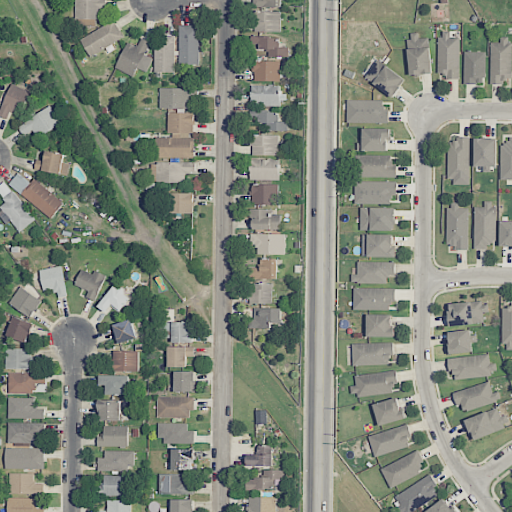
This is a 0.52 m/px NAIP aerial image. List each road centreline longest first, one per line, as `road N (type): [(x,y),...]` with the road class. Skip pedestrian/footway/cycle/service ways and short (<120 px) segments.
road 1 (tertiary): [(322,0),(316,511)]
road 2 (residential): [(228,0),(222,511)]
road 3 (residential): [(425,113),(419,369),(446,454),(490,511)]
road 4 (residential): [(72,511),(74,342)]
